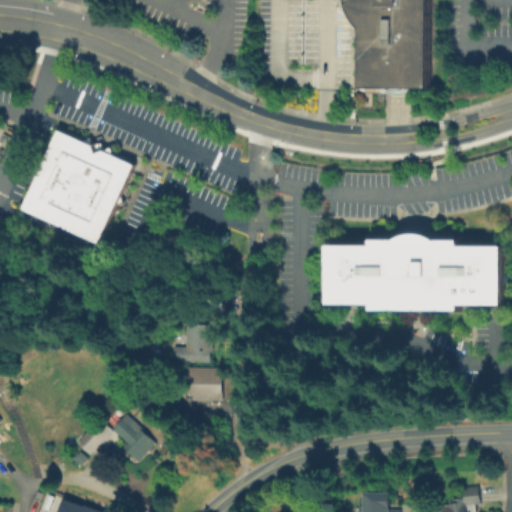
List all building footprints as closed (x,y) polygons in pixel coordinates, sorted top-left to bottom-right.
[(438,0),(439,89),(370,90),(370,27),(366,25),(363,20),(358,14),(355,7),(354,0),(438,0)] [(26,210),(58,139),(62,131),(88,143),(101,136),(103,144),(112,140),(119,154),(128,150),(133,162),(139,166),(104,246),(26,210)] [(335,245),(380,243),(379,237),(404,237),(409,234),(414,232),(420,232),(427,231),(433,232),(440,234),(442,235),(446,238),(470,238),(470,245),(511,243),(511,304),(469,305),(470,310),(380,311),(380,304),(335,305),(335,245)] [(185,360),(185,325),(219,325),(218,360),(185,360)] [(182,401),(182,367),(225,367),(224,401),(182,401)] [(130,415),(159,444),(142,462),(127,448),(132,443),(117,428),(130,415)] [(93,457),(80,445),(100,422),(113,433),(93,457)] [(471,511),(443,511),(443,504),(465,504),(465,490),(483,490),(483,505),(471,505),(471,511)] [(362,511),(362,494),(405,495),(405,511),(362,511)] [(106,511),(107,511),(61,498),(56,511),(106,511)]
